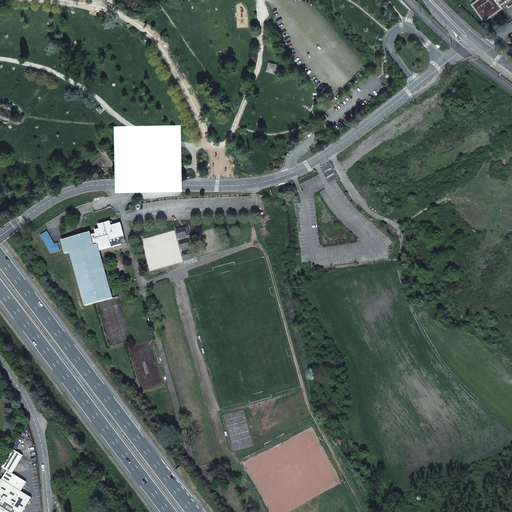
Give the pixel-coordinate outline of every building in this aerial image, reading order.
[(478,0),(473,4),(485,22),(491,17),(492,17),(491,15),(496,11),(498,13),(498,12),(507,5),(505,3),(508,0),(478,0)] [(267,71),(269,71),(275,73),(277,65),(271,63),(269,63),(267,71)] [(123,225),(111,228),(110,223),(99,226),(100,230),(96,231),(97,234),(92,236),(91,232),(62,240),(65,254),(70,253),(85,306),(113,298),(100,250),(127,243),(123,225)] [(177,230),(183,255),(185,255),(186,256),(193,254),(186,227),(177,230)] [(41,234),(51,253),(60,251),(58,243),(55,244),(48,230),(41,234)] [(23,455),(13,448),(4,463),(2,467),(7,470),(0,481),(0,511),(23,511),(32,498),(21,491),(25,485),(24,480),(12,473),(23,455)]
